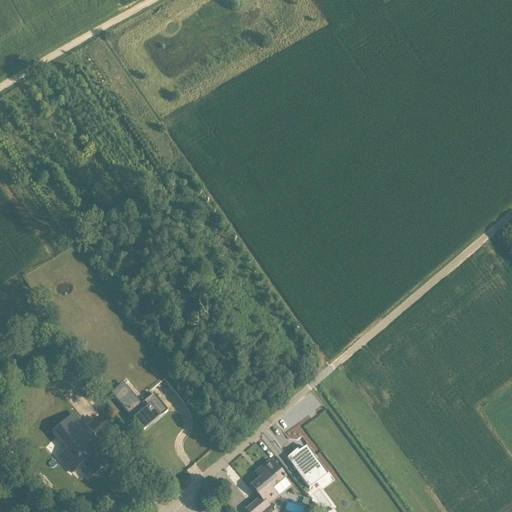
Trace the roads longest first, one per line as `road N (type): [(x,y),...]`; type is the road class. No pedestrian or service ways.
road 1 (unclassified): [(165,511),(511,212)]
road 2 (unclassified): [(0,87),(149,0)]
